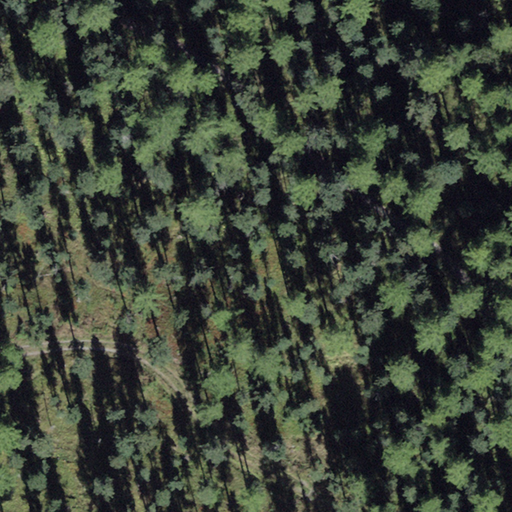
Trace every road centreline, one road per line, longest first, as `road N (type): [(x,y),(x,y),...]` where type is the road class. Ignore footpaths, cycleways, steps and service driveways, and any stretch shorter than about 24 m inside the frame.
road 1 (track): [(511,335),(451,258),(380,212),(250,98),(111,0)]
road 2 (track): [(334,511),(231,446),(151,361),(103,345),(0,352)]
